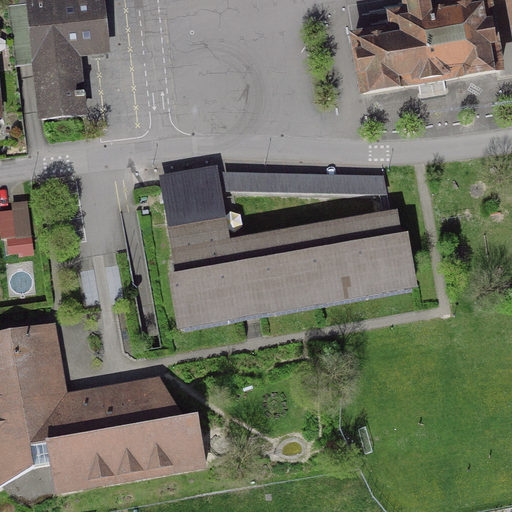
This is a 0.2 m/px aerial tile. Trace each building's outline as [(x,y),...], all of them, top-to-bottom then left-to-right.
[(97,0),(73,0),(27,5),(5,7),(12,63),(33,61),(40,122),(80,117),(78,102),(82,101),(81,97),(78,98),(73,57),(103,53),(97,0)] [(390,22),(360,27),(362,40),(351,41),(361,96),(497,73),(497,69),(485,3),(428,13),(426,1),(404,5),(406,17),(389,20),(390,22)] [(396,241),(392,218),(225,247),(213,179),(161,187),(177,280),(170,281),(178,330),(411,289),(402,240),(396,241)] [(0,214),(0,241),(13,240),(10,214),(0,214)] [(29,341),(0,345),(0,488),(32,470),(49,467),(54,492),(203,466),(195,418),(179,421),(170,423),(154,395),(131,399),(129,390),(41,406),(29,341)]
